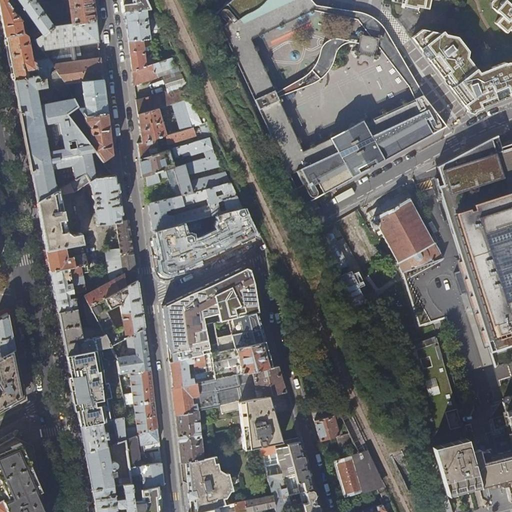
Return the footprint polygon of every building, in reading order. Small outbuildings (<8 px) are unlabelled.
[(33,0),(0,0),(0,4),(7,3),(12,0),(11,0),(17,0),(25,11),(24,12),(28,18),(29,17),(36,27),(28,32),(34,41),(53,28),(33,0)] [(15,5),(12,0),(7,3),(0,4),(0,13),(3,29),(4,37),(23,33),(21,22),(11,8),(15,5)] [(67,0),(71,25),(95,20),(92,0),(67,0)] [(147,0),(121,0),(122,2),(124,13),(147,10),(152,10),(147,0)] [(303,154),(251,40),(322,6),(313,3),(310,0),(229,0),(225,4),(239,18),(236,19),(231,13),(225,8),(222,9),(221,10),(220,12),(220,15),(221,17),(224,19),(226,22),(219,27),(295,188),(302,184),(308,193),(309,194),(310,195),(311,195),(313,195),(314,195),(316,193),(316,191),(316,190),(313,185),(315,184),(320,193),(323,191),(350,177),(379,161),(404,147),(421,138),(438,129),(445,125),(438,115),(424,98),(421,94),(303,154)] [(391,0),(391,1),(428,9),(429,0),(391,0)] [(511,0),(493,0),(493,8),(502,16),(496,23),(506,32),(510,28),(511,30),(511,64),(507,66),(506,65),(477,76),(464,59),(467,57),(468,51),(459,39),(458,41),(437,36),(435,34),(426,32),(424,33),(418,32),(412,37),(415,41),(427,57),(441,75),(453,91),(464,105),(467,108),(475,111),(493,104),(510,97),(511,96),(511,0)] [(130,55),(132,71),(156,63),(154,56),(145,58),(144,51),(147,50),(147,51),(149,51),(148,39),(167,36),(159,18),(150,20),(151,29),(149,29),(147,10),(124,13),(126,29),(130,55)] [(98,42),(95,20),(71,25),(53,28),(34,41),(40,49),(46,57),(56,71),(66,85),(81,83),(103,80),(101,69),(100,59),(85,61),(83,44),(98,42)] [(378,39),(381,39),(381,34),(376,34),(376,36),(361,33),(362,30),(358,29),(358,31),(357,31),(356,35),(358,35),(355,49),(353,49),(352,53),(353,53),(353,54),(357,55),(357,53),(372,56),(371,58),(376,59),(378,54),(375,53),(378,39)] [(28,32),(23,33),(4,37),(11,70),(13,80),(36,75),(41,81),(48,77),(56,71),(46,57),(35,59),(31,57),(29,51),(40,49),(34,41),(28,32)] [(156,63),(132,71),(134,85),(156,78),(156,77),(161,76),(166,93),(158,96),(157,95),(136,101),(137,114),(158,108),(171,105),(194,98),(185,78),(175,82),(170,69),(174,68),(171,58),(156,63)] [(46,84),(49,84),(48,77),(41,81),(36,75),(13,80),(15,94),(33,184),(36,201),(55,190),(51,169),(72,166),(74,179),(84,174),(88,182),(94,179),(89,152),(94,151),(86,141),(65,114),(78,105),(74,99),(39,106),(36,89),(47,87),(46,84)] [(105,98),(103,80),(81,83),(85,108),(80,109),(84,115),(84,116),(107,114),(105,98)] [(194,98),(171,105),(178,131),(190,128),(198,126),(205,123),(194,98)] [(158,108),(137,114),(139,129),(141,142),(141,143),(155,138),(165,135),(158,108)] [(109,127),(107,114),(84,116),(84,115),(84,122),(88,128),(86,128),(87,132),(89,132),(90,138),(86,141),(94,151),(102,162),(112,154),(111,144),(109,127)] [(205,123),(198,126),(204,139),(179,146),(178,144),(173,145),(173,148),(171,149),(174,157),(180,156),(180,157),(186,155),(189,155),(202,151),(204,158),(184,164),(187,175),(222,166),(218,157),(214,158),(211,149),(215,148),(209,137),(212,137),(205,123)] [(190,128),(178,131),(165,135),(167,143),(192,135),(190,128)] [(155,138),(141,143),(137,144),(138,152),(140,168),(142,177),(146,175),(172,168),(167,150),(157,153),(155,138)] [(476,144),(436,166),(439,177),(434,178),(460,257),(462,256),(466,268),(454,272),(461,293),(470,290),(490,351),(511,344),(511,146),(511,143),(493,149),(490,138),(476,144)] [(113,176),(102,162),(94,151),(89,152),(94,179),(113,176)] [(184,164),(172,168),(146,175),(148,186),(167,180),(175,178),(180,195),(192,192),(189,182),(187,175),(184,164)] [(229,171),(189,182),(192,192),(229,183),(234,181),(229,171)] [(74,179),(71,181),(73,192),(74,191),(88,182),(84,174),(74,179)] [(113,176),(94,179),(88,182),(91,186),(96,224),(115,222),(119,248),(105,250),(109,281),(83,296),(86,302),(84,304),(89,326),(80,328),(76,308),(58,313),(61,334),(66,355),(110,345),(90,307),(137,280),(129,229),(128,219),(120,221),(115,175),(113,176)] [(180,195),(175,178),(167,180),(170,192),(172,191),(173,192),(175,196),(180,195)] [(71,181),(55,190),(36,201),(41,225),(45,250),(81,244),(83,243),(80,232),(72,234),(67,230),(60,194),(73,192),(71,181)] [(226,211),(240,207),(229,183),(192,192),(180,195),(175,196),(165,199),(148,203),(150,217),(152,230),(152,231),(155,230),(180,223),(216,214),(220,213),(217,202),(223,201),(226,211)] [(163,195),(165,199),(175,196),(173,192),(172,191),(170,192),(164,193),(163,195)] [(402,273),(440,255),(433,242),(432,243),(429,238),(430,237),(429,236),(428,236),(424,228),(425,228),(424,226),(423,226),(419,218),(419,217),(418,217),(413,209),(414,209),(413,207),(412,207),(409,201),(410,201),(409,199),(408,200),(407,198),(397,204),(398,205),(383,213),(382,212),(372,217),(373,219),(372,220),(373,221),(371,222),(370,225),(372,229),(374,229),(377,228),(378,229),(379,228),(383,236),(382,237),(383,239),(384,238),(388,246),(388,248),(389,247),(394,255),(393,256),(394,257),(395,257),(398,262),(396,263),(397,264),(398,264),(402,273)] [(241,241),(246,238),(246,237),(254,233),(242,207),(240,207),(226,211),(220,213),(216,214),(219,221),(217,222),(216,226),(219,231),(199,240),(193,241),(191,236),(189,234),(184,235),(181,224),(180,223),(155,230),(157,239),(156,240),(157,243),(157,245),(159,245),(161,254),(188,248),(191,255),(184,258),(187,264),(216,251),(223,248),(224,249),(229,247),(229,245),(234,242),(239,240),(241,241)] [(84,255),(81,244),(45,250),(48,260),(49,270),(68,267),(86,264),(84,255)] [(184,258),(191,255),(188,248),(161,254),(162,260),(159,261),(160,265),(161,270),(166,273),(176,271),(182,268),(181,267),(187,264),(184,258)] [(87,271),(86,264),(68,267),(70,278),(71,283),(73,293),(74,297),(76,308),(80,307),(79,298),(78,292),(84,291),(84,289),(86,289),(83,274),(81,274),(81,272),(87,271)] [(183,330),(211,323),(261,310),(255,289),(249,270),(243,266),(161,306),(163,319),(165,335),(184,331),(183,330)] [(70,278),(68,267),(49,270),(53,292),(58,313),(76,308),(74,297),(68,298),(67,294),(73,293),(71,283),(65,283),(65,279),(70,278)] [(90,307),(110,345),(144,328),(139,296),(137,280),(90,307)] [(261,310),(211,323),(218,350),(219,350),(264,340),(269,339),(265,323),(261,310)] [(0,356),(14,349),(11,331),(7,313),(0,316),(0,356)] [(184,331),(165,335),(167,349),(168,362),(169,362),(189,358),(184,334),(195,331),(196,334),(200,334),(200,336),(202,335),(204,344),(196,346),(198,356),(202,355),(202,354),(218,350),(211,323),(183,330),(184,331)] [(144,328),(110,345),(117,359),(116,360),(119,374),(130,372),(150,369),(147,348),(144,328)] [(465,440),(437,338),(436,339),(418,346),(404,351),(433,449),(465,440)] [(264,340),(219,350),(224,376),(261,367),(261,368),(272,366),(264,340)] [(110,345),(66,355),(68,367),(75,402),(80,427),(122,418),(126,417),(127,417),(119,374),(116,360),(117,359),(110,345)] [(17,365),(14,349),(0,356),(0,409),(2,409),(23,397),(21,387),(17,365)] [(218,350),(202,354),(202,355),(198,356),(189,358),(169,362),(181,466),(172,388),(224,376),(219,350),(218,350)] [(261,367),(224,376),(172,388),(171,388),(173,401),(175,414),(197,409),(219,405),(267,395),(284,391),(282,381),(277,365),(272,366),(261,368),(261,367)] [(154,407),(150,369),(130,372),(136,427),(127,428),(126,417),(122,418),(125,440),(156,427),(154,407)] [(511,394),(504,396),(501,401),(505,414),(490,418),(488,421),(496,451),(490,453),(483,455),(470,458),(478,486),(491,482),(498,480),(503,479),(510,502),(511,501),(511,394)] [(267,395),(219,405),(221,413),(239,409),(244,449),(259,446),(274,443),(280,441),(267,395)] [(340,414),(332,397),(309,404),(311,413),(314,421),(333,415),(340,414)] [(197,409),(175,414),(178,439),(180,463),(187,462),(203,458),(197,409)] [(366,450),(348,413),(342,416),(349,432),(347,432),(357,453),(364,451),(366,450)] [(317,431),(319,441),(339,435),(338,432),(341,431),(340,429),(337,430),(333,415),(314,421),(317,431)] [(84,452),(97,450),(112,444),(125,440),(122,418),(80,427),(82,439),(84,452)] [(205,423),(208,441),(213,441),(211,423),(205,423)] [(159,448),(156,427),(125,440),(128,467),(142,465),(142,462),(139,463),(136,446),(140,445),(141,451),(159,448)] [(357,453),(347,432),(339,435),(345,456),(357,453)] [(0,501),(2,500),(6,511),(45,511),(43,502),(39,480),(36,462),(32,445),(14,437),(0,444),(0,501)] [(478,486),(470,458),(465,440),(433,449),(446,495),(478,486)] [(287,446),(294,472),(297,485),(302,484),(306,499),(301,500),(304,511),(319,511),(310,478),(299,441),(287,444),(287,446)] [(259,446),(266,474),(280,471),(275,448),(274,445),(274,443),(259,446)] [(88,470),(91,489),(112,486),(117,486),(117,478),(112,477),(116,477),(115,470),(116,469),(116,467),(116,465),(115,464),(113,463),(112,463),(109,463),(109,461),(99,462),(99,458),(113,454),(112,444),(97,450),(84,452),(88,470)] [(287,446),(275,448),(280,471),(282,476),(294,472),(287,446)] [(144,465),(160,463),(159,451),(145,453),(143,456),(144,465)] [(380,485),(364,451),(357,453),(345,456),(332,460),(343,497),(380,485)] [(232,489),(228,472),(225,473),(218,469),(217,462),(214,462),(212,456),(203,458),(187,462),(190,492),(192,511),(196,511),(204,510),(217,507),(224,505),(222,497),(225,497),(229,490),(232,489)] [(161,473),(160,463),(144,465),(142,465),(128,467),(130,484),(131,490),(139,489),(163,484),(161,473)] [(130,484),(122,485),(125,498),(115,499),(112,486),(91,489),(94,502),(95,511),(132,511),(133,511),(132,501),(131,491),(131,490),(130,484)] [(163,484),(139,489),(141,500),(132,501),(133,511),(156,511),(156,503),(155,497),(164,496),(163,484)] [(287,496),(288,501),(294,500),(297,511),(304,511),(301,500),(299,493),(287,496)] [(270,495),(242,501),(244,511),(247,511),(248,511),(273,506),(270,495)] [(451,511),(446,495),(436,497),(440,511),(451,511)] [(217,507),(217,511),(227,511),(227,510),(233,509),(233,511),(244,511),(242,501),(227,505),(224,505),(217,507)]
